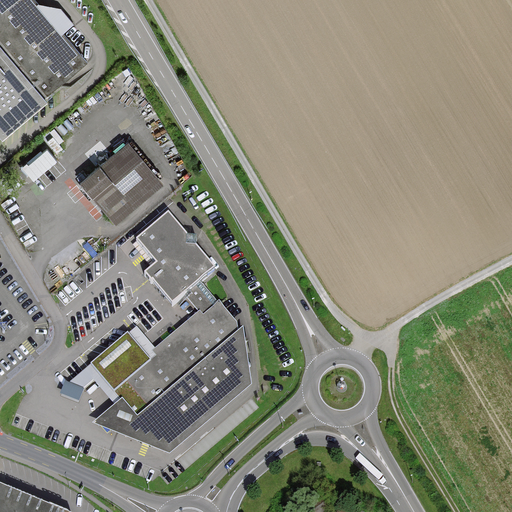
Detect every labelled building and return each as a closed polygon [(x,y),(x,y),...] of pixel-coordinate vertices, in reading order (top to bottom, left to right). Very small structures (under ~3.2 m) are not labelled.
[(0,0),(0,134),(3,138),(88,66),(32,0),(0,0)] [(126,144),(78,184),(116,225),(166,185),(126,144)] [(47,147),(24,168),(37,182),(60,161),(47,147)] [(137,237),(156,259),(144,269),(173,302),(187,291),(200,306),(203,310),(219,296),(202,277),(217,263),(170,208),(137,237)] [(153,357),(115,387),(122,395),(114,402),(90,421),(167,454),(247,383),(241,320),(219,296),(203,310),(200,306),(155,343),(153,357)] [(96,380),(114,402),(122,395),(115,387),(153,357),(155,343),(139,323),(72,380),(62,378),(60,391),(85,397),(86,388),(96,380)] [(0,511),(60,511),(0,486),(0,511)]
